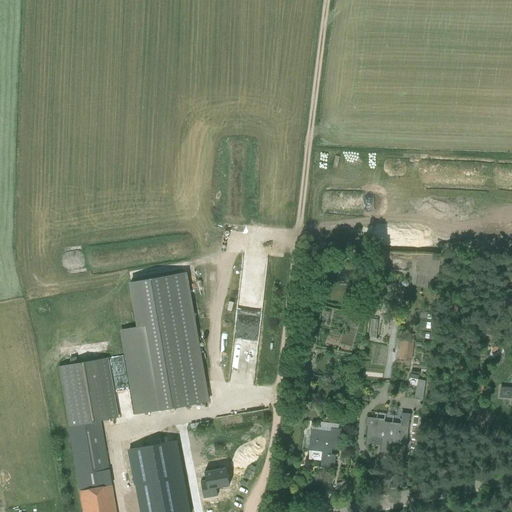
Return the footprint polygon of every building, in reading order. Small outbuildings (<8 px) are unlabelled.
[(240,279),(245,257),(239,256),(234,278),(240,279)] [(134,415),(208,400),(186,272),(129,282),(136,327),(121,330),(134,415)] [(307,313),(316,314),(317,305),(308,304),(307,313)] [(229,318),(223,384),(246,386),(251,320),(229,318)] [(369,336),(376,337),(378,319),(371,318),(369,336)] [(368,337),(370,319),(363,319),(361,337),(368,337)] [(399,357),(412,359),(414,339),(413,339),(414,334),(411,333),(411,338),(402,337),(402,338),(397,337),(395,351),(400,352),(399,357)] [(298,368),(308,370),(310,345),(301,344),(298,368)] [(70,428),(101,424),(100,420),(119,416),(109,357),(77,362),(76,356),(71,358),(71,363),(59,366),(70,428)] [(309,370),(308,370),(298,368),(294,400),(302,402),(304,390),(307,390),(309,370)] [(414,398),(422,399),(425,380),(417,378),(414,398)] [(391,442),(406,444),(410,413),(401,412),(400,423),(384,421),(384,419),(367,416),(366,425),(368,425),(365,445),(374,446),(374,444),(380,445),(380,451),(390,452),(391,442)] [(320,466),(334,468),(336,454),(332,453),(332,448),(339,449),(341,429),(338,428),(339,423),(320,421),(319,426),(312,425),(311,429),(305,428),(303,448),(310,449),(309,458),(321,460),(320,466)] [(84,511),(116,511),(101,424),(70,428),(84,511)] [(128,511),(170,511),(168,497),(184,494),(175,442),(135,449),(136,455),(126,457),(128,467),(127,467),(129,483),(154,478),(156,490),(143,492),(143,491),(125,494),(128,511)]
